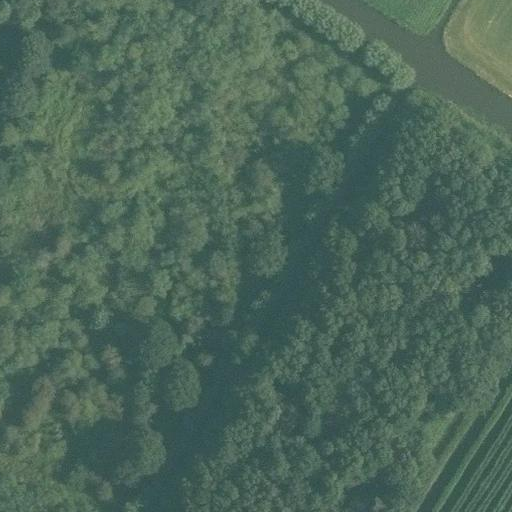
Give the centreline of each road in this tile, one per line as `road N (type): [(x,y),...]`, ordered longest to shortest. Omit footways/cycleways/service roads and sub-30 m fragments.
road 1 (track): [(117,511),(376,97),(370,67),(266,0)]
road 2 (track): [(411,130),(172,511)]
road 3 (track): [(402,511),(511,334)]
